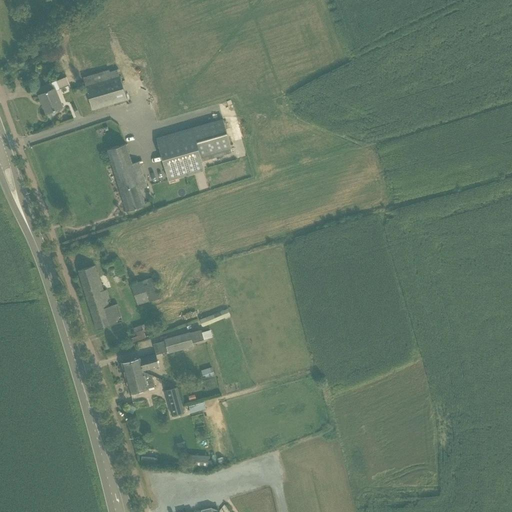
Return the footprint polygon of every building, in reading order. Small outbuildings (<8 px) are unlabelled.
[(82,77),(92,110),(126,101),(118,70),(110,72),(109,70),(82,77)] [(38,95),(46,114),(62,107),(58,98),(55,91),(70,85),(66,77),(51,83),(47,85),(37,89),(40,95),(38,95)] [(156,139),(168,179),(204,169),(200,155),(231,147),(223,119),(156,139)] [(107,150),(120,190),(138,184),(135,174),(142,172),(138,162),(132,164),(125,144),(107,150)] [(120,190),(127,211),(145,205),(140,190),(147,187),(142,172),(135,174),(138,184),(120,190)] [(78,271),(96,330),(123,322),(117,304),(107,307),(105,301),(110,300),(107,290),(104,291),(103,289),(101,289),(98,279),(99,279),(95,265),(78,271)] [(147,280),(130,285),(137,305),(153,300),(147,280)] [(217,313),(199,320),(202,327),(220,319),(223,319),(230,316),(227,309),(220,312),(217,313)] [(130,343),(149,336),(144,323),(125,330),(130,343)] [(165,339),(169,353),(193,346),(192,343),(204,340),(201,330),(165,339)] [(122,363),(125,376),(142,372),(159,367),(156,354),(122,363)] [(212,368),(205,370),(208,379),(214,376),(212,368)] [(125,376),(130,393),(154,387),(151,376),(142,372),(125,376)] [(165,391),(172,416),(183,413),(176,388),(165,391)] [(200,403),(188,406),(190,413),(202,409),(200,403)] [(207,467),(207,455),(191,455),(191,467),(207,467)] [(266,511),(261,502),(252,507),(254,511),(266,511)]
